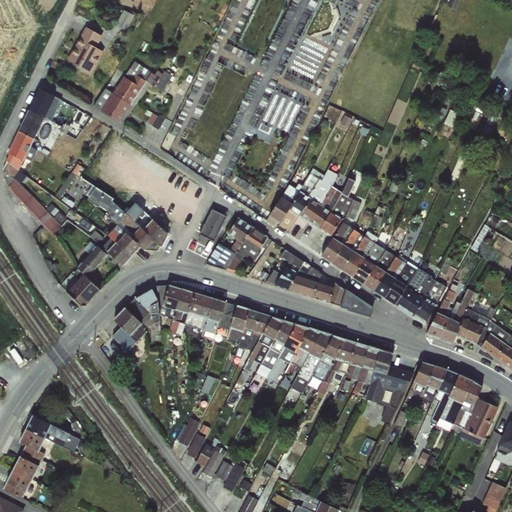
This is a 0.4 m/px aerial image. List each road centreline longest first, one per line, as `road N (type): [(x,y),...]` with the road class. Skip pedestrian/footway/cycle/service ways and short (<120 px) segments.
road 1 (tertiary): [(406,338),(174,270)]
road 2 (residential): [(219,191),(386,308),(406,338)]
road 3 (residential): [(42,77),(219,191)]
road 4 (unclassified): [(0,189),(51,288),(84,329)]
road 5 (tertiary): [(84,329),(5,423)]
